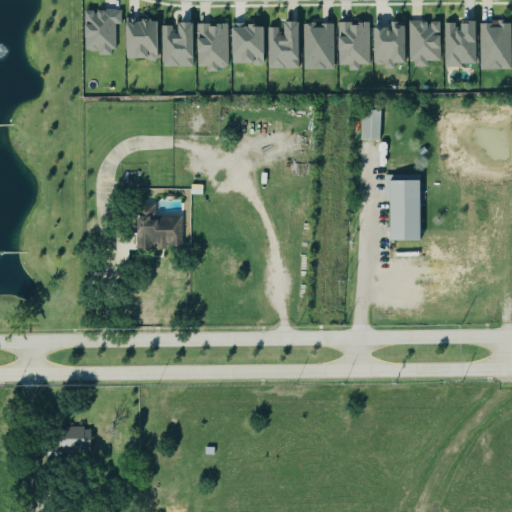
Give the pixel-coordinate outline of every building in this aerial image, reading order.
[(124,11),(88,10),(88,50),(101,50),(101,55),(117,56),(118,24),(124,24),(124,11)] [(130,20),(130,59),(161,60),(162,21),(130,20)] [(271,28),(272,69),(304,68),(303,22),(289,23),(289,36),(282,36),(282,28),(271,28)] [(444,22),(413,22),(414,67),(430,66),(430,61),(444,61),(444,22)] [(484,69),(511,69),(511,22),(483,22),(484,69)] [(165,26),(165,67),(198,67),(197,23),(183,23),(183,34),(176,34),(176,26),(165,26)] [(306,24),(307,70),(338,70),(337,23),(306,24)] [(343,65),(353,65),(353,70),(362,70),(362,64),(373,64),(372,23),(342,23),(343,65)] [(378,28),(378,65),(387,64),(387,69),(398,68),(397,64),(410,63),(410,23),(393,23),(393,28),(378,28)] [(448,23),(449,65),(481,65),(480,23),(466,23),(466,31),(460,31),(459,23),(448,23)] [(231,24),(201,25),(201,66),(211,66),(211,71),(222,71),(222,66),(231,66),(231,24)] [(268,25),(237,25),(236,64),(268,64),(268,25)] [(383,141),(384,111),(366,110),(365,140),(383,141)] [(426,241),(425,180),(387,180),(387,200),(394,200),(395,241),(426,241)] [(185,216),(159,216),(159,205),(141,205),(142,249),(186,249),(185,216)] [(62,427),(62,449),(94,448),(94,426),(62,427)]
